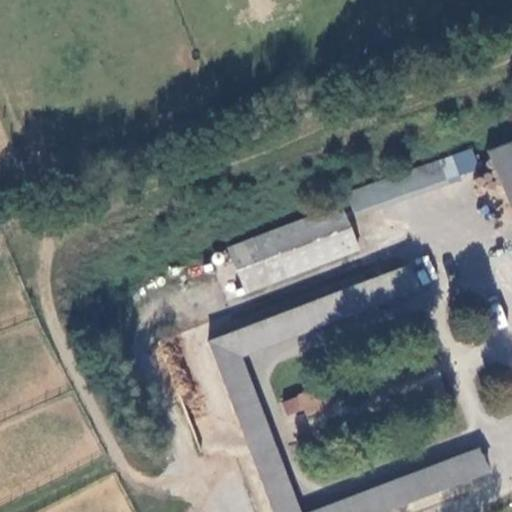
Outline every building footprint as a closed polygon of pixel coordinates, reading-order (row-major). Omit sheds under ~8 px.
[(511,225),(511,141),(484,153),(511,225)] [(443,181),(436,162),(344,195),(351,214),(443,181)] [(338,206),(253,239),(271,284),(355,251),(338,206)] [(405,267),(205,345),(269,511),(385,511),(489,472),(479,449),(309,511),(299,511),(241,356),(414,291),(405,267)] [(380,383),(386,412),(447,400),(441,371),(380,383)] [(321,385),(283,400),(293,428),(332,414),(321,385)]
